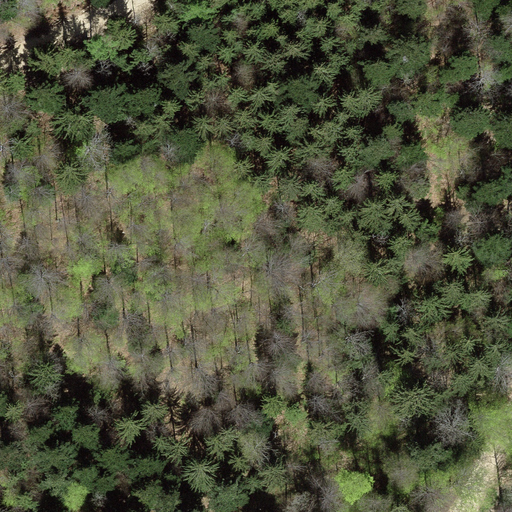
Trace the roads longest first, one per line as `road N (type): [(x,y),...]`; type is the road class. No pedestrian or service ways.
road 1 (track): [(511,390),(253,511)]
road 2 (track): [(0,58),(120,0)]
